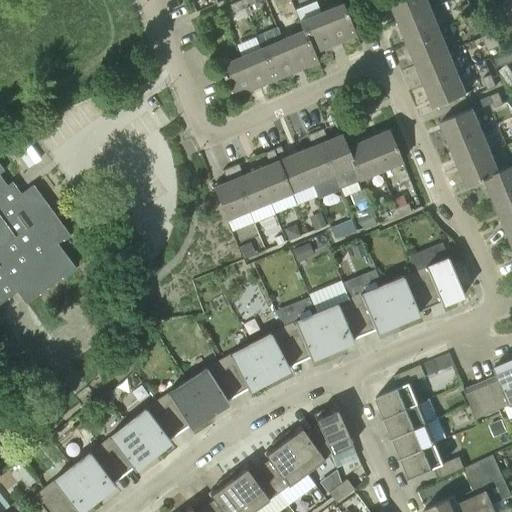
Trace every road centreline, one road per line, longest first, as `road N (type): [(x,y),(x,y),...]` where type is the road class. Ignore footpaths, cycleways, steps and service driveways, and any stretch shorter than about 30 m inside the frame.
road 1 (residential): [(492,297),(466,227),(441,202),(386,66),(209,135),(144,0)]
road 2 (residential): [(339,378),(253,417),(121,511)]
road 3 (residential): [(405,511),(339,378)]
road 4 (residential): [(339,378),(463,318)]
